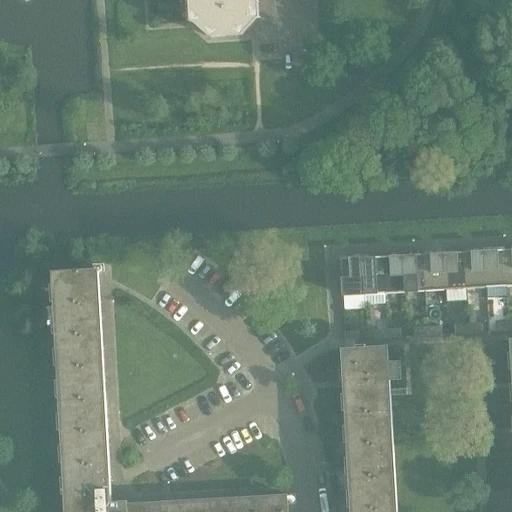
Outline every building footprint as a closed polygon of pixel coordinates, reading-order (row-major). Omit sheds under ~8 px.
[(188,0),(190,23),(193,23),(210,38),(242,36),(256,20),(257,20),(257,19),(260,19),(260,18),(253,18),(252,0),(188,0)] [(505,250),(484,252),(486,288),(507,287),(505,250)] [(484,252),(464,253),(466,290),(486,288),(484,252)] [(464,253),(443,254),(446,291),(466,290),(464,253)] [(443,254),(423,255),(425,292),(446,291),(443,254)] [(423,255),(403,256),(405,293),(425,292),(423,255)] [(403,256),(382,257),(384,294),(405,293),(403,256)] [(382,257),(362,259),(364,295),(365,305),(385,304),(384,294),(382,257)] [(362,259),(341,260),(343,297),(364,295),(362,259)] [(93,270),(52,273),(64,511),(287,511),(287,495),(285,495),(285,501),(127,510),(127,502),(105,503),(104,481),(109,480),(101,334),(96,334),(93,270)] [(496,333),(509,332),(509,323),(495,324),(496,333)] [(482,325),(468,326),(469,334),(482,333),(482,325)] [(469,334),(468,326),(454,326),(455,335),(469,334)] [(441,327),(427,328),(428,336),(442,336),(441,327)] [(428,336),(427,328),(414,329),(414,337),(428,336)] [(400,329),(387,330),(387,339),(401,338),(400,329)] [(373,340),(387,339),(387,330),(373,331),(373,340)] [(359,332),(345,332),(345,341),(359,340),(359,332)] [(387,347),(341,350),(350,511),(391,511),(384,381),(401,380),(400,362),(388,363),(387,347)]
